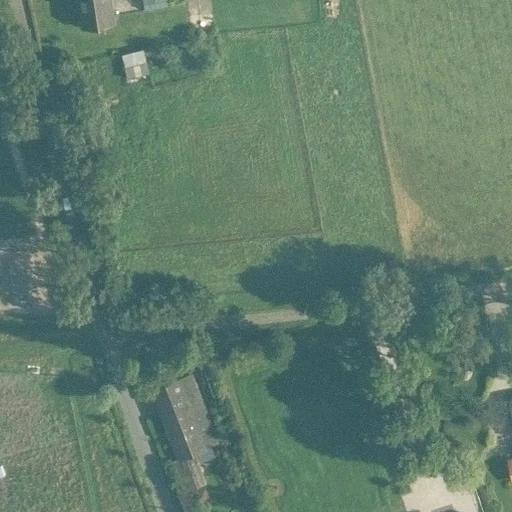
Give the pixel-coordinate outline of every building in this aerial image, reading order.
[(110,0),(77,0),(82,27),(114,22),(110,0)] [(168,6),(167,0),(142,0),(144,10),(168,6)] [(150,72),(143,47),(132,49),(136,62),(125,64),(128,77),(150,72)] [(193,451),(217,441),(191,372),(151,388),(178,457),(193,451)] [(178,457),(171,460),(173,466),(174,466),(196,457),(193,451),(178,457)] [(196,457),(174,466),(184,490),(205,482),(196,457)]
